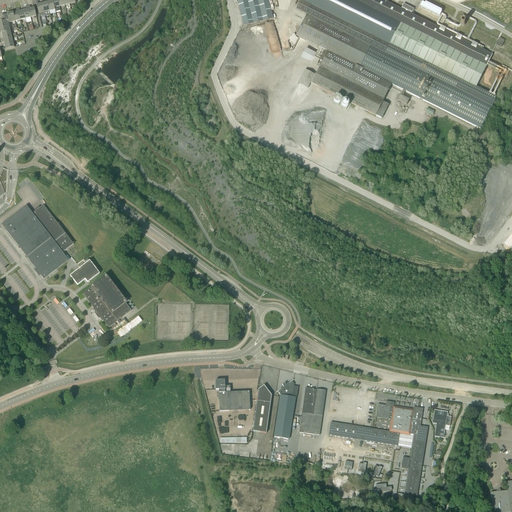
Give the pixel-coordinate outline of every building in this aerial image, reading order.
[(49,11),(47,0),(45,1),(45,3),(42,4),(45,16),(50,15),(49,11)] [(46,0),(47,0),(49,11),(55,10),(52,1),(49,2),(48,0),(46,0)] [(60,11),(59,7),(57,0),(51,0),(52,1),(55,10),(55,12),(60,11)] [(273,19),(268,0),(236,0),(244,27),(273,19)] [(300,0),(301,0),(296,10),(306,15),(296,36),(319,47),(315,54),(310,51),(308,55),(322,62),(316,75),(305,70),(298,84),(308,89),(311,84),(381,119),(389,105),(383,102),(392,85),(460,119),(480,129),(495,100),(475,90),(492,55),(386,2),(386,0),(300,0)] [(39,17),(42,16),(42,17),(45,16),(42,4),(39,5),(38,2),(36,3),(39,17)] [(403,5),(402,9),(412,13),(413,10),(403,5)] [(28,7),(31,18),(36,17),(34,8),(30,9),(30,6),(28,7)] [(25,19),(23,11),(20,11),(19,9),(17,9),(20,20),(25,19)] [(10,23),(8,14),(3,16),(4,18),(1,18),(1,22),(0,22),(0,26),(2,34),(11,32),(10,28),(11,28),(10,23)] [(505,41),(499,38),(496,45),(501,48),(505,41)] [(13,42),(4,44),(5,48),(2,49),(3,50),(15,47),(13,42)] [(399,97),(397,101),(406,106),(408,101),(399,97)] [(54,219),(43,205),(39,208),(39,207),(35,210),(36,211),(32,214),(29,210),(26,206),(2,225),(44,279),(56,269),(68,261),(62,253),(71,246),(74,245),(70,240),(68,237),(66,235),(64,233),(54,219)] [(80,268),(75,272),(70,276),(78,286),(84,281),(85,280),(88,283),(100,274),(89,261),(80,268)] [(124,299),(109,279),(106,275),(91,287),(82,294),(85,297),(87,300),(92,306),(94,309),(93,309),(95,312),(94,313),(99,319),(100,318),(102,321),(103,321),(109,328),(131,311),(125,304),(127,302),(124,299)] [(215,381),(215,386),(216,390),(219,390),(220,411),(250,410),(249,397),(249,392),(225,393),(225,390),(225,380),(215,381)] [(280,395),(280,401),(274,437),(289,439),(295,398),(290,397),(291,395),(293,393),(294,384),(292,381),(289,383),(288,386),(286,386),(284,383),(284,384),(285,384),(283,385),(282,385),(283,386),(281,389),(278,391),(280,395)] [(266,434),(271,396),(264,386),(259,390),(258,390),(253,432),(259,433),(266,434)] [(306,388),(305,393),(302,413),(300,429),(297,428),(297,432),(299,432),(299,433),(313,435),(313,437),(317,437),(317,436),(319,436),(325,391),(317,390),(316,391),(313,390),(314,389),(306,388)] [(378,405),(377,410),(376,418),(391,420),(389,432),(331,422),(329,436),(398,447),(400,434),(410,436),(411,434),(414,435),(403,494),(417,497),(428,428),(420,426),(423,409),(414,408),(413,410),(378,405)] [(447,413),(435,411),(433,423),(437,424),(435,437),(443,438),(445,429),(449,430),(449,426),(451,418),(447,417),(447,413)] [(221,444),(221,453),(231,453),(231,451),(237,451),(237,448),(243,448),(243,444),(221,444)] [(378,465),(371,473),(373,475),(380,468),(378,465)] [(378,470),(371,477),(374,480),(381,472),(378,470)] [(511,511),(511,481),(507,482),(508,487),(508,492),(490,493),(491,509),(494,509),(494,511),(511,511)]
